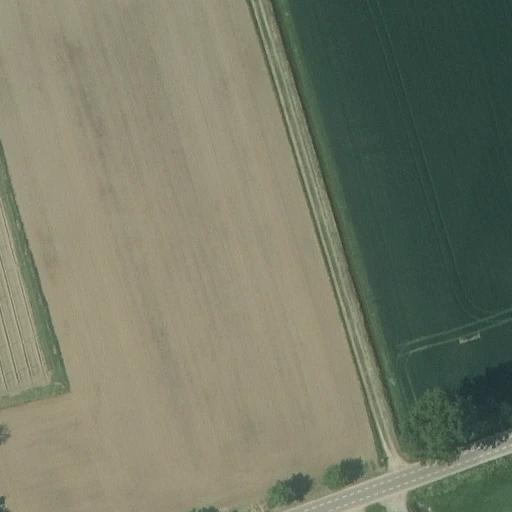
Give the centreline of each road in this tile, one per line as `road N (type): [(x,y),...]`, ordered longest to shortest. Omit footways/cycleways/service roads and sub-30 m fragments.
road 1 (track): [(407,484),(262,0)]
road 2 (unclassified): [(326,511),(511,447)]
